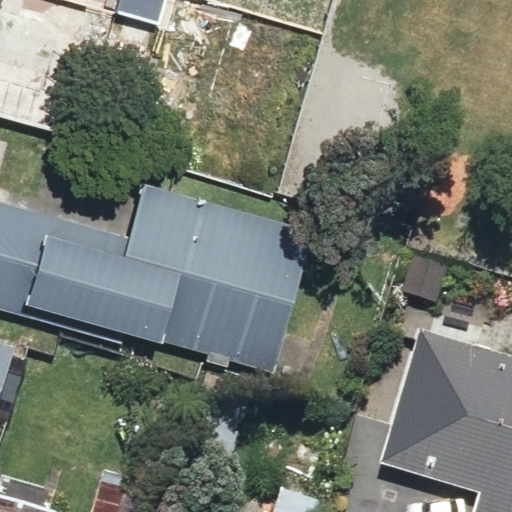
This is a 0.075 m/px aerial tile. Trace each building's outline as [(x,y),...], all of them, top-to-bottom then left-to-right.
[(0,0),(0,117),(73,139),(112,0),(51,0),(52,1),(48,0),(0,0)] [(0,206),(0,307),(299,378),(334,227),(148,183),(135,238),(0,206)] [(511,511),(511,353),(435,331),(393,476),(477,500),(473,511),(511,511)] [(329,511),(332,502),(282,489),(275,511),(329,511)] [(0,511),(66,511),(0,494),(0,511)]
